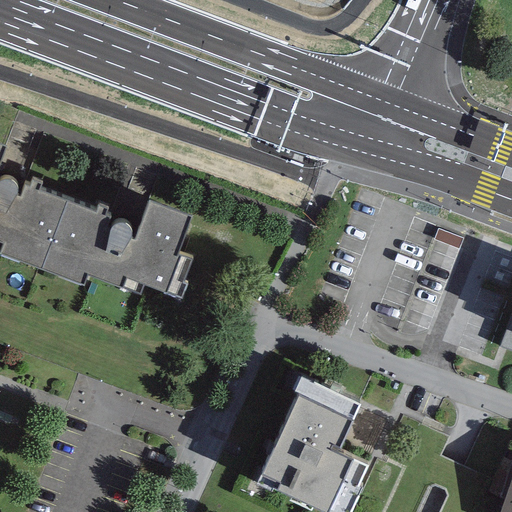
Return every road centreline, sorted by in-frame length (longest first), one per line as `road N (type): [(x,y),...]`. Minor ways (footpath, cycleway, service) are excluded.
road 1 (primary): [(0,13),(369,150)]
road 2 (primary): [(387,103),(112,0)]
road 3 (residential): [(511,404),(264,320)]
road 4 (residential): [(264,320),(179,511)]
road 5 (primary): [(369,150),(511,200)]
road 6 (residential): [(331,173),(269,304)]
road 7 (primary): [(511,150),(387,103)]
